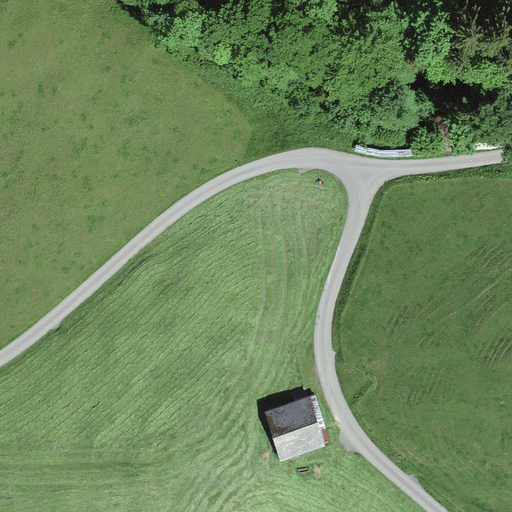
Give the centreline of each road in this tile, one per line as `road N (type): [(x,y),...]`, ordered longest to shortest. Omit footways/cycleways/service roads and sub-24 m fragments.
road 1 (unclassified): [(0,357),(290,154),(370,174)]
road 2 (unclassified): [(370,174),(327,302),(323,368),(335,404),(364,446),(439,511)]
road 3 (unclassified): [(370,174),(511,154)]
